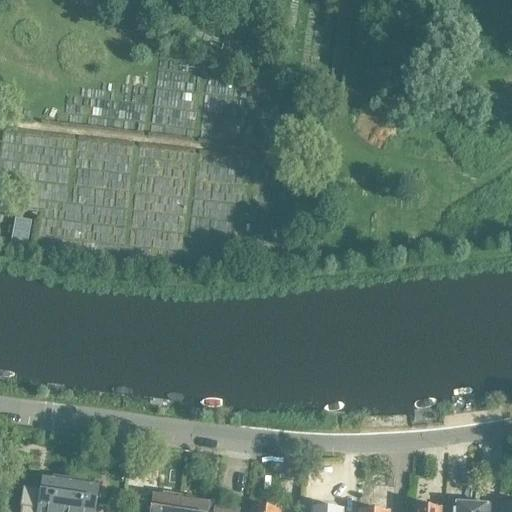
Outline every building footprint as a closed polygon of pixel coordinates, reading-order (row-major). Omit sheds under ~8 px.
[(15,220),(10,247),(26,250),(31,222),(15,220)] [(65,511),(70,485),(41,481),(39,494),(20,492),(17,511),(65,511)] [(70,485),(65,511),(94,511),(98,489),(70,485)] [(178,511),(180,502),(151,497),(149,511),(178,511)] [(209,506),(180,502),(178,511),(238,511),(239,511),(213,507),(213,511),(208,511),(209,506)]
